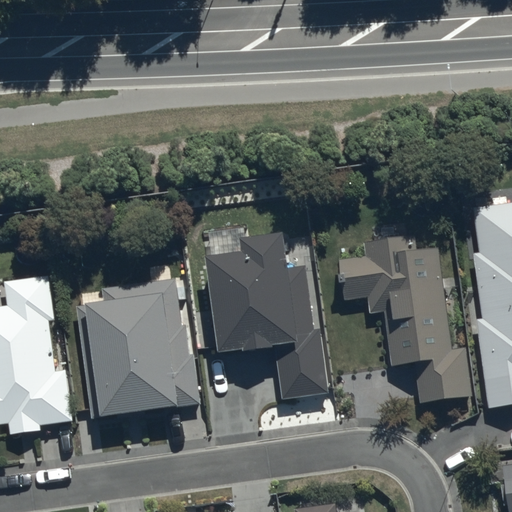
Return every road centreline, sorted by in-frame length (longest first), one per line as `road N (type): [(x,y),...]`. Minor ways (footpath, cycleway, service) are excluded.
road 1 (secondary): [(0,46),(511,24)]
road 2 (residential): [(432,511),(412,466),(374,448),(0,496)]
